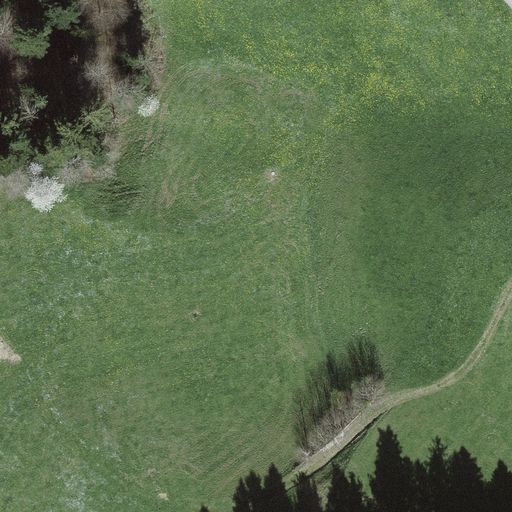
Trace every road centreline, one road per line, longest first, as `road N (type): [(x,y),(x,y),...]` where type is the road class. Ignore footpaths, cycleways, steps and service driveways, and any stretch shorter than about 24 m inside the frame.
road 1 (track): [(161,499),(225,503),(280,488),(381,408)]
road 2 (track): [(511,286),(460,371),(381,408)]
